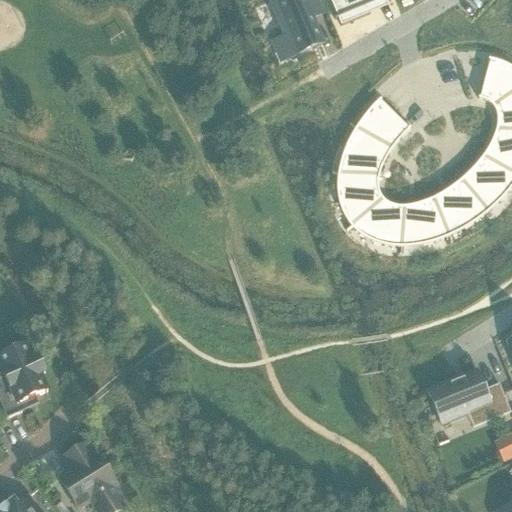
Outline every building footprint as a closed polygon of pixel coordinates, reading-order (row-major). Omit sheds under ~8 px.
[(292,36),(274,44),(281,63),(322,46),(311,20),(322,15),(315,0),(285,0),(278,3),(292,36)] [(327,0),(339,28),(369,16),(366,9),(386,0),(385,0),(327,0)] [(489,63),(478,101),(492,109),(511,91),(511,71),(505,67),(488,62),(488,63),(489,63)] [(511,91),(492,109),(496,114),(497,127),(496,132),(511,133),(511,91)] [(367,115),(356,130),(361,133),(392,151),(409,131),(380,102),(367,115)] [(485,155),(482,159),(511,176),(511,133),(496,132),(494,140),(485,155)] [(341,161),(338,176),(343,176),(379,178),(381,170),(389,155),(392,151),(361,133),(352,149),(347,146),(341,161)] [(466,178),(461,183),(484,210),(496,199),(500,203),(510,192),(511,188),(511,176),(482,159),(478,166),(466,178)] [(343,197),(337,198),(341,214),(350,229),(354,226),(382,202),(379,196),(377,183),(379,178),(343,176),(343,197)] [(439,198),(434,200),(446,234),(462,226),(465,231),(477,223),(488,215),(484,210),(461,183),(453,189),(439,198)] [(405,209),(401,244),(422,242),(423,247),(436,244),(448,239),(446,234),(434,200),(426,205),(409,209),(405,209)] [(382,202),(354,226),(373,239),(371,244),(386,249),(400,250),(401,244),(405,209),(396,209),(384,204),(382,202)] [(34,363),(27,348),(0,360),(0,369),(9,390),(0,394),(0,403),(7,420),(21,414),(18,406),(47,393),(41,379),(44,377),(37,361),(34,363)] [(477,374),(428,393),(441,427),(490,407),(494,418),(510,412),(499,386),(484,392),(477,374)] [(86,448),(64,461),(72,475),(60,482),(78,511),(90,504),(95,511),(121,511),(125,510),(112,490),(116,488),(98,459),(95,461),(86,448)] [(37,511),(28,499),(16,509),(12,504),(1,511),(37,511)]
